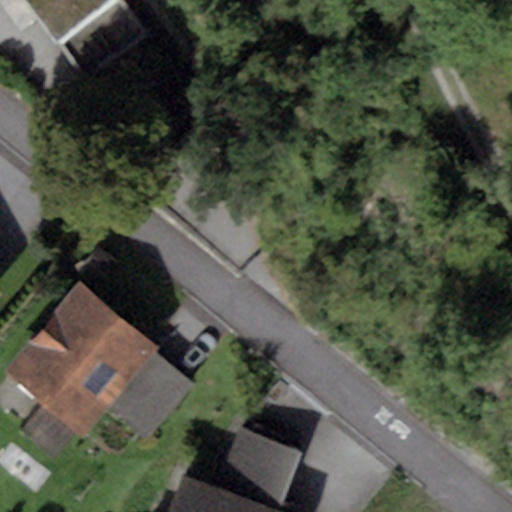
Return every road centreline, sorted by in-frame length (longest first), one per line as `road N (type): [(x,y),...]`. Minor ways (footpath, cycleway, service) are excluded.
road 1 (residential): [(0,110),(511,510)]
road 2 (track): [(511,184),(415,0)]
